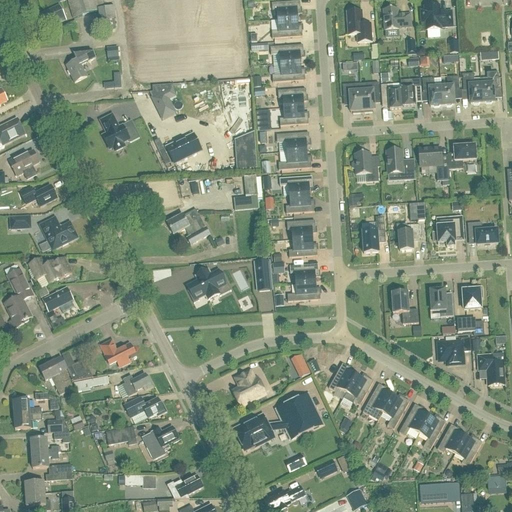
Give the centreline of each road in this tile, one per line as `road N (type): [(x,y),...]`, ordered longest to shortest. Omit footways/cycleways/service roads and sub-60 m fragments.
road 1 (tertiary): [(138,299),(0,22)]
road 2 (residential): [(511,143),(505,123),(329,135)]
road 3 (residential): [(511,428),(343,339)]
road 4 (residential): [(511,268),(339,277)]
road 5 (residential): [(180,377),(257,342),(343,339)]
road 6 (unclassified): [(0,389),(8,368),(138,299)]
road 7 (tertiary): [(247,511),(180,377)]
road 8 (residential): [(329,135),(339,277)]
road 9 (residential): [(319,0),(329,135)]
